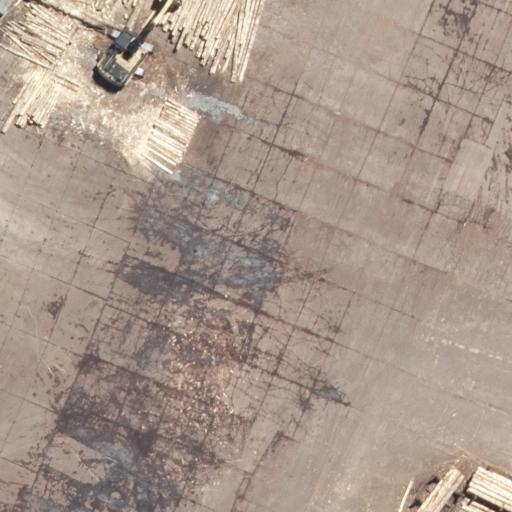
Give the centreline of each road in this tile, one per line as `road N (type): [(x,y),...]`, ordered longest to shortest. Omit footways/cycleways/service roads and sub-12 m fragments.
road 1 (track): [(282,511),(372,296),(462,0)]
road 2 (track): [(511,348),(372,296)]
